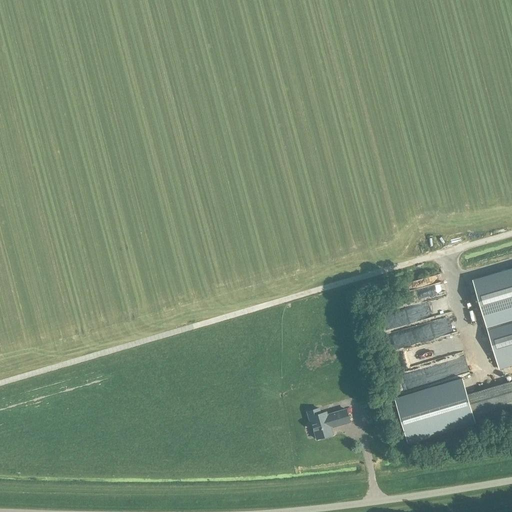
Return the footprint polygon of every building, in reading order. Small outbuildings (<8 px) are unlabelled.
[(511,265),(482,274),(473,277),(485,320),(511,312),(511,265)] [(418,300),(449,290),(446,280),(415,290),(418,300)] [(403,307),(408,320),(430,313),(426,299),(403,307)] [(403,325),(401,310),(381,313),(383,328),(403,325)] [(511,312),(485,320),(500,369),(511,365),(511,312)] [(462,331),(456,315),(453,316),(420,328),(417,328),(413,316),(414,330),(407,331),(387,338),(387,340),(392,353),(397,352),(403,350),(408,350),(418,346),(421,346),(437,340),(438,340),(462,331)] [(465,346),(463,338),(426,349),(429,359),(455,351),(454,349),(465,346)] [(462,379),(396,399),(409,443),(475,423),(467,395),(462,379)] [(346,409),(327,415),(326,412),(321,414),(319,408),(308,412),(312,426),(313,426),(317,439),(333,434),(331,427),(336,425),(350,421),(346,409)]
